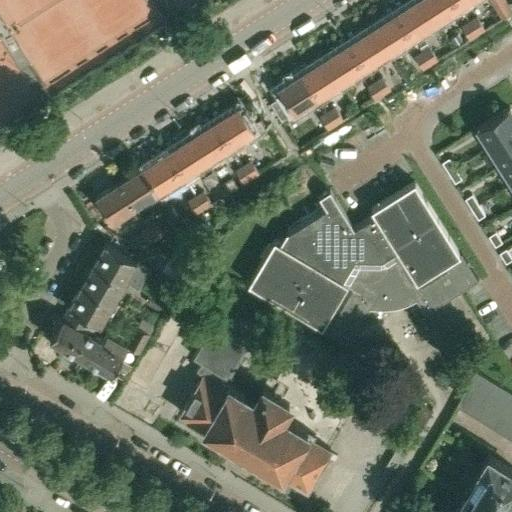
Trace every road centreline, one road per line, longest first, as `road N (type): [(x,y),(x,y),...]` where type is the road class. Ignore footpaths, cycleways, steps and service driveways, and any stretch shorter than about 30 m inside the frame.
road 1 (tertiary): [(26,173),(298,0)]
road 2 (tertiary): [(216,511),(0,386)]
road 3 (residential): [(26,173),(63,231),(0,348)]
road 4 (residential): [(511,300),(410,143)]
road 5 (residential): [(410,143),(403,122),(511,55)]
road 6 (tertiary): [(0,447),(112,511)]
